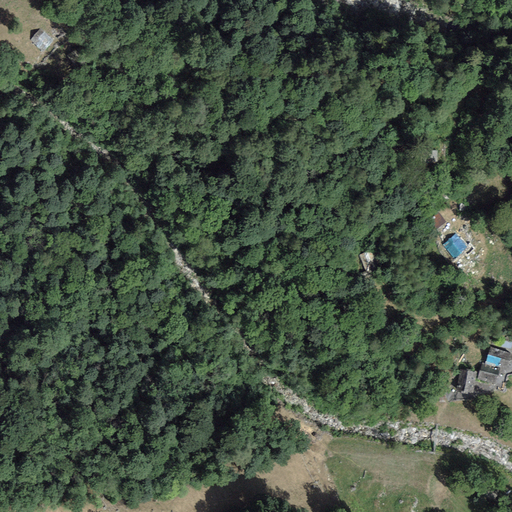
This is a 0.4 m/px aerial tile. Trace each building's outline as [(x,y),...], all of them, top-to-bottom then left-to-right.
[(439,212),(430,220),(437,229),(446,222),(439,212)] [(457,234),(443,246),(453,258),(467,246),(457,234)] [(511,357),(511,354),(491,347),(486,362),(500,366),(508,369),(511,357)] [(494,384),(500,366),(486,362),(483,361),(477,378),(494,384)] [(475,372),(460,370),(457,391),(472,393),(475,372)]
